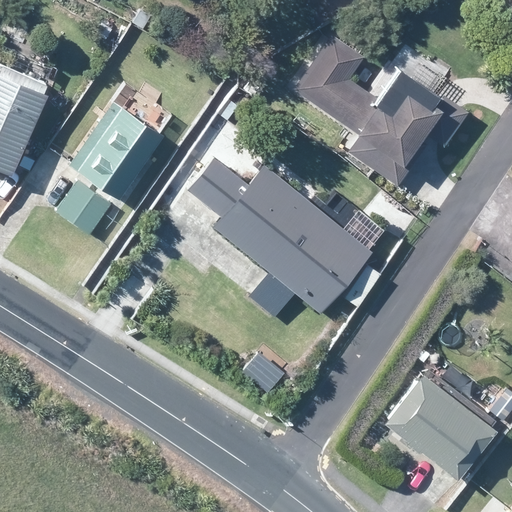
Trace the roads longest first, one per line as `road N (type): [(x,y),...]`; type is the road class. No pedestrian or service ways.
road 1 (residential): [(273,481),(511,124)]
road 2 (tertiary): [(273,481),(0,304)]
